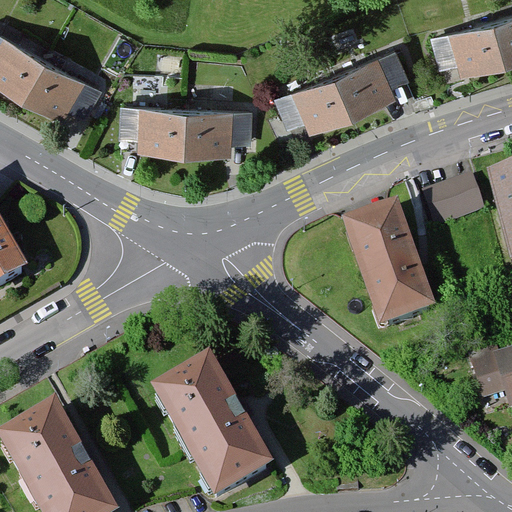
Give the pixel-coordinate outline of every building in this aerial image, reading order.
[(511,3),(494,8),(505,56),(511,54),(511,3)] [(505,56),(494,8),(430,23),(438,59),(459,54),(462,66),(505,56)] [(42,42),(0,17),(0,75),(17,85),(42,42)] [(391,36),(330,60),(351,111),(395,93),(386,73),(403,66),(391,36)] [(103,77),(42,42),(17,85),(58,109),(65,97),(85,108),(103,77)] [(330,60),(272,84),(287,122),(306,115),(311,128),(351,111),(330,60)] [(192,94),(120,91),(119,129),(139,130),(139,146),(190,148),(192,94)] [(254,97),(192,94),(190,148),(232,150),(233,140),(252,141),(254,97)] [(511,154),(480,165),(509,255),(511,254),(511,154)] [(470,171),(420,188),(432,224),(482,207),(470,171)] [(394,192),(335,212),(373,323),(432,303),(394,192)] [(0,206),(0,273),(28,259),(0,206)] [(218,344),(160,374),(221,492),(279,462),(218,344)] [(511,344),(474,355),(488,408),(511,401),(511,344)] [(66,394),(1,429),(46,511),(108,511),(126,503),(66,394)]
